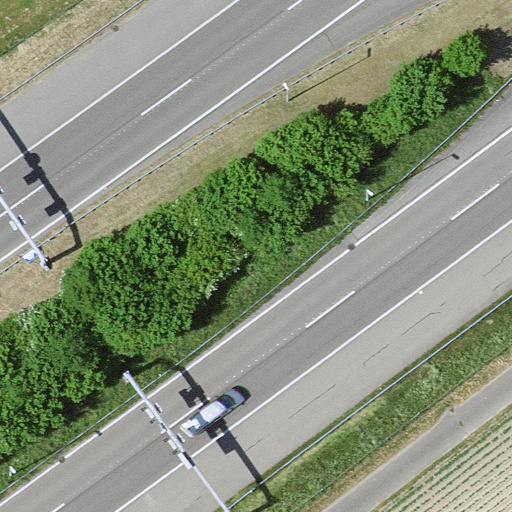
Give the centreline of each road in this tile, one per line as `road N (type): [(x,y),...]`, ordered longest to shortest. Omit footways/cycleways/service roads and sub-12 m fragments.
road 1 (motorway): [(52,511),(511,174)]
road 2 (motorway): [(300,0),(0,215)]
road 3 (track): [(347,511),(511,384)]
